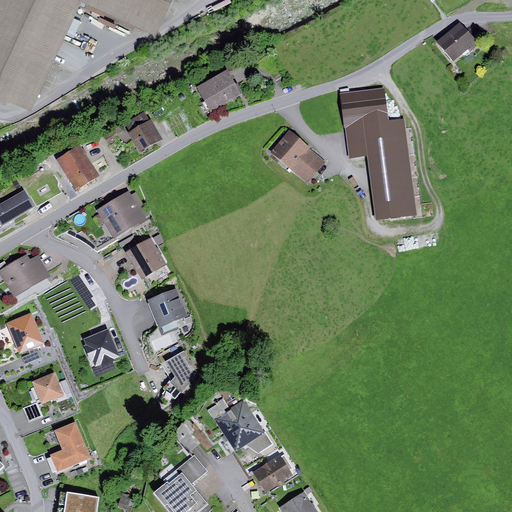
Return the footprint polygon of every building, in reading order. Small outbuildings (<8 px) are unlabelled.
[(0,0),(0,96),(31,111),(82,0),(0,0)] [(90,0),(159,32),(173,0),(192,0),(194,1),(193,0),(90,0)] [(229,0),(226,0),(213,7),(215,11),(231,3),(229,0)] [(470,52),(480,43),(459,21),(436,41),(454,61),(468,49),(470,52)] [(211,111),(241,94),(227,69),(197,87),(211,111)] [(404,119),(388,121),(384,89),(342,94),(350,158),(368,156),(376,220),(417,215),(404,119)] [(140,152),(163,139),(151,119),(149,120),(145,113),(126,124),(130,131),(128,132),(140,152)] [(307,183),(325,161),(290,131),(271,152),(307,183)] [(114,135),(106,141),(109,145),(117,139),(114,135)] [(76,190),(99,175),(80,145),(57,159),(76,190)] [(37,207),(62,192),(55,181),(30,195),(37,207)] [(0,219),(3,225),(34,207),(25,190),(0,203),(0,219)] [(114,238),(146,219),(145,217),(132,195),(129,191),(97,210),(114,238)] [(136,192),(132,195),(145,217),(150,214),(136,192)] [(164,241),(160,234),(153,238),(157,245),(164,241)] [(133,236),(119,243),(121,247),(135,239),(133,236)] [(142,279),(167,264),(151,237),(126,252),(142,279)] [(14,297),(50,276),(38,255),(30,259),(27,254),(0,270),(0,273),(8,287),(13,295),(14,297)] [(13,295),(8,287),(3,290),(8,298),(13,295)] [(188,316),(177,288),(148,299),(159,327),(162,326),(176,321),(188,316)] [(31,313),(7,324),(19,353),(44,343),(31,313)] [(176,321),(162,326),(164,333),(178,327),(176,321)] [(95,367),(120,357),(108,329),(84,339),(86,345),(84,345),(91,362),(93,361),(95,367)] [(38,350),(22,358),(25,365),(42,357),(38,350)] [(184,351),(165,361),(175,376),(169,382),(182,393),(199,374),(184,351)] [(41,404),(64,395),(55,372),(32,381),(41,404)] [(208,410),(214,420),(230,409),(223,398),(216,403),(217,404),(208,410)] [(259,454),(274,445),(244,401),(230,409),(214,420),(236,451),(245,445),(259,454)] [(37,402),(23,408),(29,423),(43,417),(37,402)] [(75,423),(55,431),(62,450),(50,455),(57,472),(90,458),(75,423)] [(189,453),(200,444),(182,424),(177,432),(177,438),(189,453)] [(169,511),(198,511),(208,504),(191,484),(208,471),(194,455),(164,480),(166,483),(154,492),(169,511)] [(285,480),(293,475),(280,455),(253,472),(265,493),(277,485),(280,486),(284,484),(285,480)] [(282,511),(316,511),(304,492),(280,507),(282,511)] [(122,493),(118,505),(133,510),(136,501),(130,499),(130,496),(122,493)] [(98,511),(100,499),(68,495),(65,511),(98,511)]
